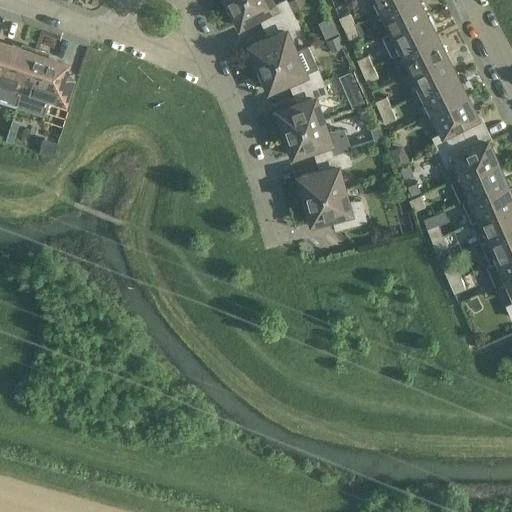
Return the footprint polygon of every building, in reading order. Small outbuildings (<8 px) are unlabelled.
[(283,0),(275,4),(272,0),(235,0),(229,4),(240,25),(265,12),(270,23),(292,12),(286,0),(283,0)] [(376,0),(382,10),(401,0),(376,0)] [(419,0),(401,0),(382,10),(392,30),(426,13),(419,0)] [(292,12),(270,23),(275,33),(250,45),(260,67),(296,50),(287,30),(298,25),(292,12)] [(339,16),(344,28),(355,23),(350,12),(339,16)] [(436,33),(426,13),(392,30),(392,31),(383,36),(392,54),(401,49),(402,50),(436,33)] [(360,34),(355,23),(344,28),(349,39),(360,34)] [(401,49),(392,54),(397,65),(407,60),(412,71),(446,54),(436,33),(402,50),(401,49)] [(339,35),(326,40),(330,51),(343,46),(339,35)] [(12,46),(0,42),(0,43),(0,99),(1,99),(17,105),(35,48),(23,43),(22,47),(12,43),(12,46)] [(35,48),(17,105),(44,114),(49,99),(65,104),(74,78),(63,75),(67,64),(55,61),(56,58),(47,55),(48,52),(35,48)] [(295,78),(299,89),(322,80),(314,60),(301,62),(296,50),(260,67),(269,89),(295,78)] [(362,70),(373,65),(368,54),(357,58),(362,70)] [(457,75),(446,54),(412,71),(423,92),(457,75)] [(378,76),(373,65),(362,70),(367,81),(378,76)] [(368,100),(355,68),(340,75),(353,106),(368,100)] [(457,75),(423,92),(433,113),(467,96),(457,75)] [(285,132),(323,118),(316,97),(327,93),(322,80),(299,89),(303,100),(277,109),(285,132)] [(380,111),(391,107),(386,95),(375,100),(380,111)] [(439,148),(470,134),(464,122),(477,116),(467,96),(433,113),(443,132),(433,136),(439,148)] [(391,107),(380,111),(385,123),(396,118),(391,107)] [(327,131),(323,118),(285,132),(293,154),(319,145),(323,156),(346,149),(350,148),(344,129),(327,131)] [(475,145),(470,134),(439,148),(447,166),(457,162),(463,175),(497,160),(488,139),(475,145)] [(351,163),(346,149),(323,156),(326,168),(300,175),(306,198),(345,188),(339,166),(351,163)] [(472,196),(506,181),(497,160),(463,175),(463,176),(452,180),(461,201),(463,200),(472,196)] [(511,203),(511,194),(506,181),(472,196),(463,200),(473,222),(481,218),(481,217),(511,203)] [(348,201),(345,188),(306,198),(312,222),(339,214),(342,226),(366,220),(360,200),(348,201)] [(425,205),(420,194),(409,199),(414,210),(425,205)] [(511,228),(511,203),(481,217),(481,218),(473,222),(481,242),(511,228)] [(427,227),(432,239),(443,234),(438,223),(427,227)] [(511,253),(511,228),(481,242),(490,263),(499,259),(511,253)] [(443,234),(432,239),(436,250),(447,245),(443,234)] [(508,280),(511,278),(511,253),(499,259),(490,263),(491,264),(487,265),(496,285),(508,280)] [(444,269),(449,281),(460,276),(456,265),(444,269)] [(460,276),(449,281),(454,292),(465,287),(460,276)]
